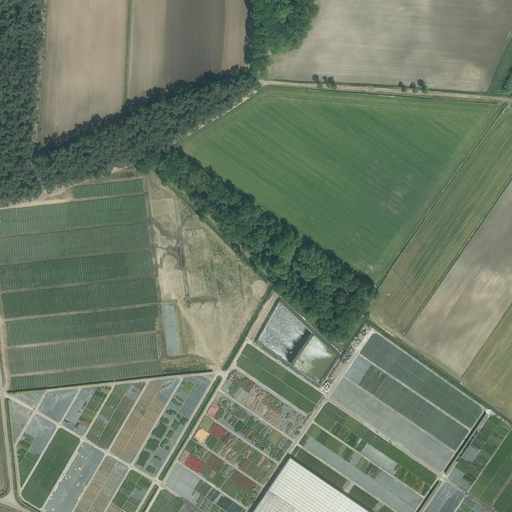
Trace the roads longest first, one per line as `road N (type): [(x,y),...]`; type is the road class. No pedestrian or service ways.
road 1 (track): [(511,99),(262,82),(153,156),(0,202)]
road 2 (unclassified): [(13,504),(0,382)]
